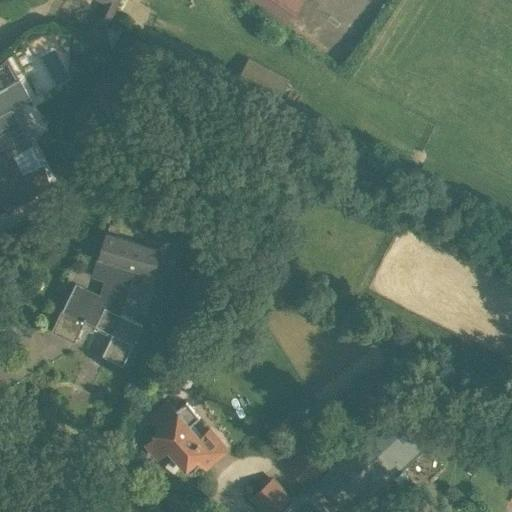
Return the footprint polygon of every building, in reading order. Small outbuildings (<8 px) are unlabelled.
[(304,0),(244,0),(288,27),(304,0)] [(291,78),(249,56),(237,78),(280,99),(291,78)] [(31,99),(20,78),(0,88),(0,189),(10,209),(36,196),(35,194),(53,187),(43,164),(23,172),(13,153),(34,143),(23,122),(21,124),(13,109),(31,99)] [(143,202),(125,192),(118,205),(137,214),(143,202)] [(162,248),(106,232),(98,258),(97,257),(92,276),(104,280),(100,293),(76,282),(63,309),(62,309),(52,330),(75,341),(85,320),(113,333),(102,355),(123,365),(143,324),(122,314),(135,270),(153,276),(162,248)] [(149,417),(150,417),(159,427),(154,433),(155,434),(143,446),(158,461),(169,451),(190,473),(201,463),(208,470),(231,448),(211,426),(202,434),(192,423),(199,417),(186,402),(178,410),(168,399),(149,417)] [(340,511),(370,484),(375,489),(379,484),(383,488),(427,447),(436,456),(448,445),(438,434),(426,445),(423,442),(425,440),(395,408),(310,486),(308,485),(285,506),(290,511),(340,511)] [(310,443),(286,465),(305,486),(329,464),(310,443)] [(255,504),(262,511),(274,511),(292,496),(274,476),(255,492),(249,498),(255,504)]
